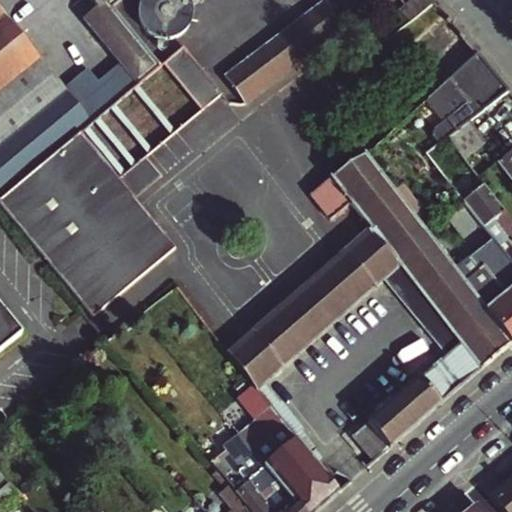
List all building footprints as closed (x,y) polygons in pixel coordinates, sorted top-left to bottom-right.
[(89,0),(96,8),(84,18),(121,63),(91,89),(81,76),(66,88),(0,9),(0,202),(89,321),(175,257),(137,206),(166,185),(150,165),(230,104),(184,47),(160,67),(112,9),(122,0),(89,0)] [(190,25),(191,20),(192,15),(192,10),(190,5),(188,1),(187,0),(145,0),(145,1),(143,5),(141,10),(141,15),(141,20),(143,24),(145,29),(148,33),(152,36),(156,38),(161,40),(166,40),(171,40),(176,39),(181,36),(184,33),(188,29),(190,25)] [(410,23),(435,4),(432,0),(414,0),(401,11),(410,23)] [(225,77),(244,103),(247,102),(311,53),(343,30),(324,5),(323,3),(225,77)] [(432,149),(447,138),(456,133),(508,92),(477,54),(429,98),(448,123),(427,141),(432,149)] [(511,151),(498,163),(511,181),(511,151)] [(426,300),(445,324),(481,370),(498,357),(511,345),(464,282),(456,272),(426,232),(367,155),(366,155),(331,179),(372,230),(400,267),(426,300)] [(511,221),(478,178),(462,191),(468,199),(464,202),(498,246),(502,250),(511,263),(511,221)] [(264,385),(385,280),(400,267),(372,230),(228,355),(253,386),(261,397),(273,411),(282,423),(297,441),(304,436),(264,385)] [(483,267),(511,304),(511,263),(502,250),(491,258),(480,243),(471,251),(483,267)] [(426,300),(400,267),(385,280),(431,336),(445,324),(426,300)] [(511,304),(483,267),(464,282),(511,345),(511,344),(511,304)] [(0,350),(22,333),(0,305),(0,350)] [(460,388),(481,370),(445,324),(431,336),(446,355),(353,437),(374,463),(395,444),(460,388)] [(76,372),(57,388),(66,399),(85,382),(76,372)] [(261,397),(253,386),(248,390),(269,414),(273,411),(261,397)] [(241,438),(295,504),(302,511),(317,511),(327,503),(338,494),(309,456),(297,441),(282,423),(264,438),(255,427),(241,438)] [(304,436),(297,441),(309,456),(316,451),(304,436)] [(220,479),(228,488),(245,507),(243,509),(245,511),(302,511),(295,504),(285,511),(273,511),(251,485),(265,473),(238,441),(209,466),(220,479)] [(511,511),(511,479),(490,498),(501,511),(511,511)] [(245,507),(228,488),(219,496),(232,511),(245,511),(243,509),(245,507)]
